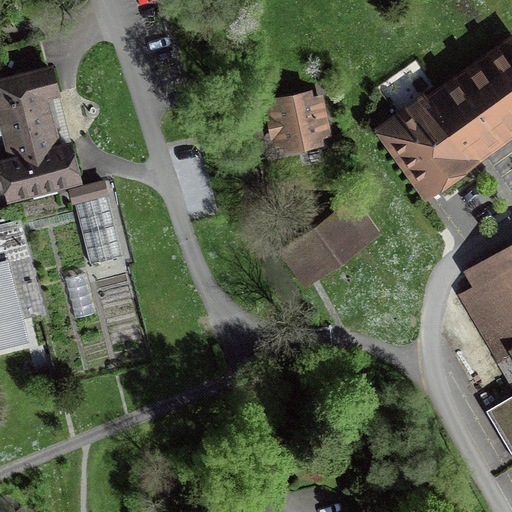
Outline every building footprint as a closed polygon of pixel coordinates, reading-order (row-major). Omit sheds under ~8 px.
[(425,189),(466,160),(477,152),(511,127),(511,43),(511,42),(426,104),(411,114),(384,133),(425,189)] [(0,80),(0,113),(11,158),(0,161),(9,196),(75,179),(66,144),(56,147),(48,118),(43,96),(54,93),(48,69),(0,80)] [(277,102),(286,147),(316,141),(314,134),(326,131),(319,101),(308,103),(307,96),(277,102)] [(123,257),(104,182),(71,191),(90,265),(123,257)] [(278,249),(300,280),(370,231),(348,200),(278,249)] [(0,346),(25,340),(20,319),(41,314),(19,226),(17,221),(0,225),(0,346)] [(511,263),(474,286),(511,350),(511,263)] [(511,395),(487,411),(511,453),(511,395)]
